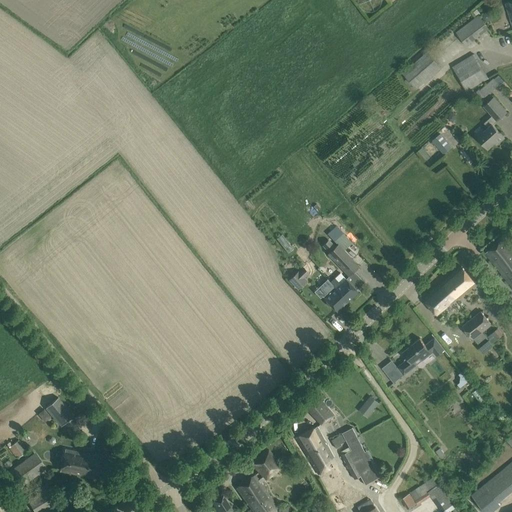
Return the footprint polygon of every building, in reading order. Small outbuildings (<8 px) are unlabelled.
[(456,32),(466,46),(488,29),(479,16),(481,14),(476,9),(473,12),(476,17),(456,32)] [(402,73),(416,89),(441,68),(427,51),(402,73)] [(452,67),(466,92),(488,78),(474,54),(452,67)] [(481,91),(485,96),(499,84),(494,79),(481,91)] [(482,129),(475,134),(488,149),(497,141),(499,142),(504,138),(493,124),(506,113),(493,98),(484,106),(493,115),(484,123),(488,128),(484,131),(482,129)] [(433,141),(443,153),(451,147),(441,134),(433,141)] [(343,233),(334,241),(337,245),(343,251),(352,243),(343,233)] [(502,238),(485,253),(502,275),(511,286),(511,249),(511,250),(507,245),(507,244),(502,238)] [(343,251),(337,245),(328,253),(349,275),(358,267),(343,251)] [(315,267),(309,260),(289,279),(298,290),(307,281),(304,277),(315,267)] [(462,266),(442,283),(457,300),(476,284),(462,266)] [(335,278),(330,282),(335,288),(335,289),(347,301),(357,291),(356,290),(364,282),(356,274),(348,281),(346,279),(340,273),(335,278)] [(457,300),(442,283),(423,299),(438,316),(457,300)] [(335,289),(325,299),(330,304),(336,311),(347,301),(335,289)] [(472,319),(482,332),(492,324),(481,311),(472,319)] [(482,332),(472,319),(462,326),(473,339),(482,332)] [(397,367),(388,375),(394,383),(404,375),(415,367),(416,365),(414,362),(420,357),(423,360),(433,352),(436,356),(444,349),(435,337),(425,345),(420,338),(403,352),(408,358),(397,367)] [(460,387),(469,382),(463,372),(454,377),(460,387)] [(316,394),(304,405),(322,425),(334,415),(323,402),(316,394)] [(367,418),(380,403),(371,395),(358,409),(367,418)] [(46,407),(61,426),(73,416),(58,397),(46,407)] [(304,452),(324,441),(317,426),(295,437),(304,452)] [(351,450),(341,455),(354,479),(360,476),(365,485),(380,477),(374,468),(377,467),(374,462),(367,466),(360,453),(364,452),(351,428),(342,433),(351,450)] [(341,435),(331,441),(337,449),(342,446),(341,444),(345,441),(341,435)] [(17,458),(26,451),(18,440),(9,446),(17,458)] [(324,441),(304,452),(317,475),(328,469),(324,461),(333,458),(324,441)] [(88,453),(65,449),(60,471),(83,475),(88,453)] [(268,450),(251,463),(263,477),(259,480),(261,483),(266,479),(266,480),(280,469),(276,463),(278,461),(268,450)] [(111,458),(88,453),(83,475),(106,480),(111,458)] [(40,471),(30,457),(2,477),(13,491),(40,471)] [(490,511),(499,505),(496,502),(511,489),(511,462),(470,496),(483,511),(490,511)] [(254,474),(236,488),(248,505),(254,500),(253,499),(261,492),(260,490),(264,488),(261,483),(259,480),(254,474)] [(443,511),(460,511),(434,476),(401,500),(407,510),(416,503),(418,506),(430,497),(441,511),(443,511)] [(272,511),(278,508),(264,488),(260,490),(261,492),(253,499),(254,500),(248,505),(252,511),(272,511)] [(50,489),(24,505),(28,511),(35,511),(57,499),(50,489)] [(230,511),(233,511),(221,493),(211,500),(218,511),(230,511)] [(357,508),(359,511),(378,511),(370,499),(357,508)] [(319,511),(313,502),(306,507),(309,511),(319,511)]
